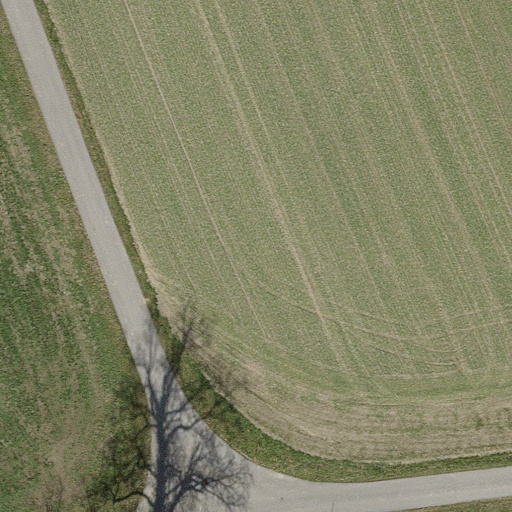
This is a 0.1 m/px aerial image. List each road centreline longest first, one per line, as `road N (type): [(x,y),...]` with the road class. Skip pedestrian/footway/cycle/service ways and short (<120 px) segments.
road 1 (track): [(20,0),(174,413),(200,511)]
road 2 (track): [(218,511),(511,481)]
